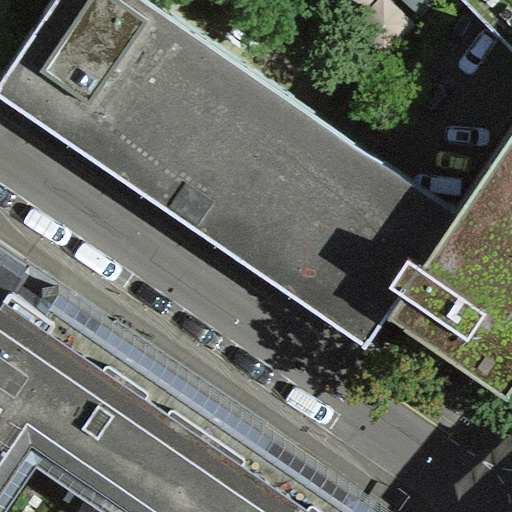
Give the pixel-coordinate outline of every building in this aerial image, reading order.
[(143,0),(49,0),(0,72),(0,97),(36,123),(360,343),(382,311),(404,279),(422,253),(451,211),(143,0)] [(511,0),(458,0),(511,54),(511,0)] [(511,121),(451,211),(422,253),(404,279),(382,311),(386,313),(387,311),(394,315),(399,319),(397,321),(464,368),(503,395),(507,390),(511,382),(511,121)] [(22,263),(0,247),(0,294),(20,266),(22,263)] [(387,511),(384,510),(332,474),(88,307),(54,285),(38,288),(30,299),(12,286),(24,269),(20,266),(0,294),(0,511),(387,511)]
